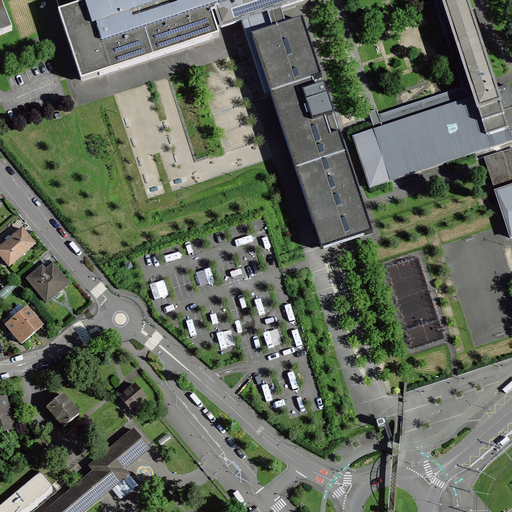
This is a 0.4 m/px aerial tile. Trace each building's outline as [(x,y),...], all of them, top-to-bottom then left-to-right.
[(56,0),(59,9),(88,0),(56,0)] [(88,0),(59,9),(56,11),(78,79),(215,35),(212,27),(243,17),(295,0),(296,0),(88,0)] [(347,242),(373,234),(336,125),(295,0),(243,17),(251,40),(285,141),(312,223),(321,251),(331,248),(347,242)] [(462,0),(436,0),(464,85),(469,99),(492,91),(462,0)] [(469,99),(350,137),(368,189),(511,140),(511,101),(508,87),(492,91),(469,99)] [(511,149),(484,158),(510,238),(511,237),(511,149)] [(22,229),(0,247),(0,255),(9,266),(35,244),(28,237),(22,229)] [(57,292),(67,284),(52,266),(45,272),(42,268),(28,280),(47,301),(57,292)] [(26,308),(6,325),(22,343),(32,335),(42,326),(26,308)] [(127,391),(120,397),(131,410),(146,398),(135,384),(127,391)] [(55,401),(47,407),(64,427),(79,414),(63,395),(55,401)] [(4,431),(14,427),(6,398),(0,399),(0,429),(3,428),(4,431)] [(95,471),(46,511),(82,511),(113,486),(109,481),(124,469),(149,448),(134,430),(91,466),(95,471)] [(32,448),(45,444),(43,437),(30,442),(32,448)] [(34,456),(48,452),(45,444),(32,448),(34,456)] [(50,459),(48,452),(34,456),(36,463),(50,459)] [(60,469),(29,479),(34,494),(65,484),(60,469)] [(109,481),(113,486),(128,474),(124,469),(109,481)]
